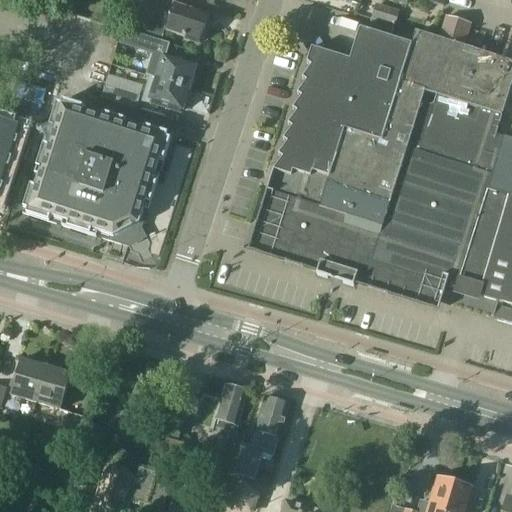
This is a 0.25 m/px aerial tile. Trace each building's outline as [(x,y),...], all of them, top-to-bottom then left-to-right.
[(400,12),(376,5),(371,20),(395,28),(400,12)] [(207,32),(204,27),(208,17),(173,6),(165,32),(199,43),(200,41),(205,39),(207,32)] [(440,41),(463,49),(470,26),(447,19),(440,41)] [(273,171),(272,173),(256,226),(261,228),(255,249),(318,268),(320,263),(356,275),(354,280),(433,305),(439,284),(456,290),(458,282),(504,139),(503,138),(503,137),(494,135),(511,75),(511,64),(509,63),(463,49),(440,41),(414,34),(411,44),(359,28),(349,60),(311,48),(306,64),(309,66),(301,79),(305,82),(296,95),(301,98),(292,110),(296,113),(287,125),(291,128),(282,140),(287,143),(278,156),(282,159),(273,171)] [(164,55),(156,79),(189,89),(194,74),(191,73),(193,66),(173,60),(174,58),(164,55)] [(189,89),(156,79),(149,103),(159,107),(160,105),(179,111),(181,104),(184,105),(189,89)] [(136,111),(140,98),(106,87),(102,99),(116,103),(116,104),(136,111)] [(170,135),(56,98),(20,211),(111,241),(107,251),(118,254),(121,244),(157,256),(191,149),(174,143),(164,173),(159,171),(170,135)] [(0,200),(22,133),(0,125),(0,200)] [(511,141),(504,139),(458,282),(480,289),(478,296),(511,305),(511,141)] [(34,405),(45,368),(47,363),(32,359),(30,364),(21,361),(10,398),(34,405)] [(45,368),(34,405),(60,413),(71,376),(61,373),(62,368),(47,363),(45,368)] [(172,368),(168,381),(177,384),(181,371),(172,368)] [(201,395),(193,424),(212,430),(215,420),(237,427),(247,392),(224,385),(220,400),(201,395)] [(251,448),(243,445),(234,474),(254,480),(261,454),(273,458),(288,405),(266,398),(251,448)] [(68,413),(57,451),(66,453),(72,455),(84,418),(68,413)] [(182,426),(169,423),(165,440),(167,440),(178,443),(182,426)] [(243,445),(246,436),(230,432),(226,447),(231,449),(229,456),(224,455),(219,470),(234,474),(243,445)] [(162,458),(179,462),(183,446),(166,442),(162,458)] [(135,479),(106,470),(92,511),(126,511),(130,499),(152,506),(150,510),(156,511),(160,511),(167,489),(152,484),(155,475),(138,470),(135,479)] [(448,511),(456,485),(439,480),(430,511),(419,508),(418,511),(448,511)] [(253,511),(259,497),(245,484),(227,494),(231,511),(253,511)] [(456,485),(448,511),(467,511),(474,490),(456,485)] [(204,511),(210,496),(181,486),(171,511),(204,511)] [(0,511),(58,511),(57,503),(49,505),(46,493),(20,498),(21,502),(0,506),(0,511)] [(511,511),(511,501),(511,502),(507,501),(503,511),(511,511)] [(317,511),(285,503),(282,511),(317,511)]
